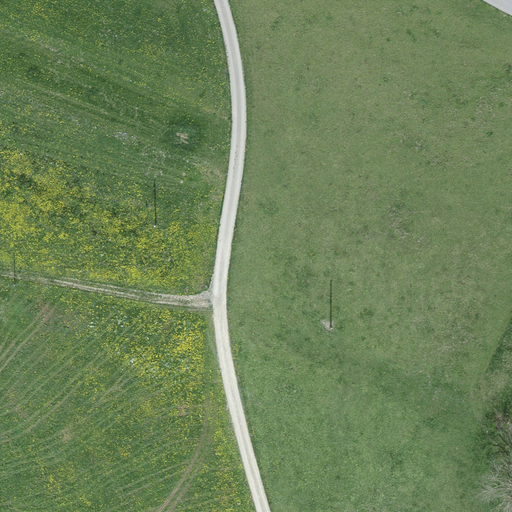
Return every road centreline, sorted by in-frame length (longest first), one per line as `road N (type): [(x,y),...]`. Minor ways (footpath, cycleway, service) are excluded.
road 1 (track): [(259,511),(215,307),(235,126),(233,65),(217,0)]
road 2 (track): [(215,307),(0,272)]
